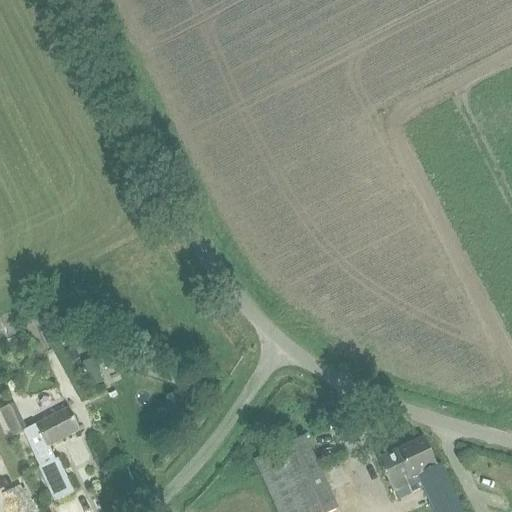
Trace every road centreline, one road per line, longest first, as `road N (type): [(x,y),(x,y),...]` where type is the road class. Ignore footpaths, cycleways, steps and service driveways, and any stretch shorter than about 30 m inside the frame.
road 1 (unclassified): [(277,345),(196,236),(65,0)]
road 2 (unclassified): [(511,439),(305,367),(277,345)]
road 3 (unclassified): [(144,511),(207,446),(277,345)]
